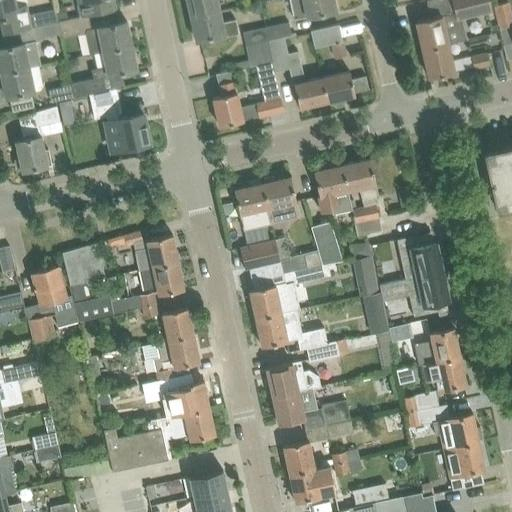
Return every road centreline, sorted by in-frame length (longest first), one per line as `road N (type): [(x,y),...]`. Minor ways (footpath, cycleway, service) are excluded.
road 1 (residential): [(266,511),(188,164)]
road 2 (residential): [(434,109),(503,419)]
road 3 (residential): [(188,164),(395,118)]
road 4 (residential): [(0,208),(188,164)]
road 5 (residential): [(188,164),(153,0)]
road 6 (residential): [(395,118),(370,0)]
